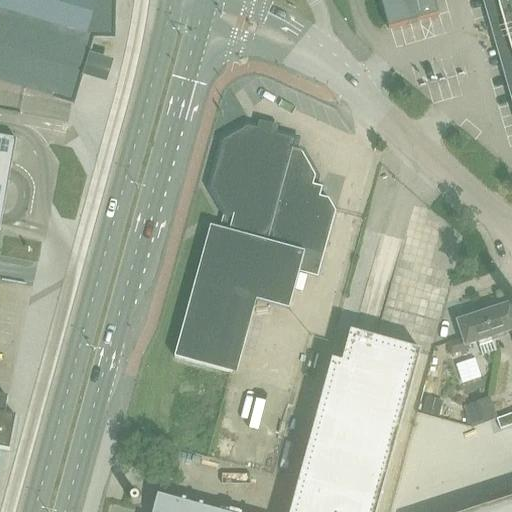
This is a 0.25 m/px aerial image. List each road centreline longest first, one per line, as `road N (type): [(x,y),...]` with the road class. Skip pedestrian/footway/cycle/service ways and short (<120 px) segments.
road 1 (unclassified): [(141,0),(5,511)]
road 2 (primary): [(169,13),(33,511)]
road 3 (primary): [(112,341),(201,29)]
road 4 (unclassified): [(511,222),(353,88)]
road 5 (primary): [(64,511),(112,341)]
road 6 (unclassified): [(89,511),(122,391),(112,341)]
road 7 (unclassified): [(201,29),(324,70)]
